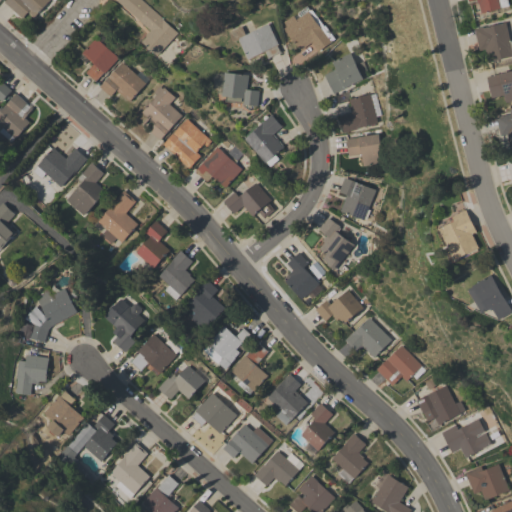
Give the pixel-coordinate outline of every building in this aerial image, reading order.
[(49,0),(33,17),(27,12),(21,18),(4,2),(5,0),(49,0)] [(141,0),(162,18),(161,19),(177,32),(157,55),(141,41),(146,36),(145,35),(149,29),(116,0),(141,0)] [(467,0),(507,0),(509,5),(499,7),(500,8),(481,13),(479,3),(478,3),(476,0),(470,0),(468,1),(467,0)] [(301,14),(315,32),(320,28),(327,38),(328,37),(330,41),(317,51),(310,42),(305,46),(303,43),(298,47),(283,28),(301,14)] [(510,41),(511,40),(511,55),(488,62),(484,48),(479,50),(473,28),(481,26),(482,28),(505,22),(510,41)] [(278,44),(276,45),(280,52),(268,58),(264,51),(247,59),(237,39),(232,42),(227,32),(240,26),(245,34),(267,23),(278,44)] [(101,34),(111,43),(107,48),(117,57),(104,73),(103,72),(95,80),(85,72),(93,63),(81,53),(95,37),(97,39),(101,34)] [(349,52),(354,64),(361,60),(368,74),(361,77),(362,78),(333,93),(323,74),(335,69),(331,61),(349,52)] [(138,70),(147,78),(144,82),(145,83),(129,101),(115,90),(110,96),(99,86),(121,61),(135,74),(138,70)] [(511,100),(505,102),(503,94),(491,97),(486,76),(511,70),(511,100)] [(222,94),(216,94),(217,88),(213,87),(214,72),(224,73),(224,72),(248,75),(247,89),(259,90),(257,105),(243,104),(243,98),(242,97),(241,103),(225,101),(226,96),(221,95),(222,94)] [(0,80),(11,90),(1,102),(0,101),(0,80)] [(159,140),(148,130),(154,123),(148,119),(143,125),(141,124),(147,117),(141,112),(156,95),(152,92),(158,85),(161,88),(163,87),(174,97),(168,103),(181,115),(159,140)] [(0,106),(2,108),(15,93),(32,108),(24,118),(29,122),(14,138),(10,141),(0,131),(0,128),(1,127),(0,126),(0,106)] [(369,93),(369,94),(374,93),(379,115),(374,116),(376,122),(357,128),(358,128),(343,133),(338,116),(351,113),(349,106),(350,105),(348,99),(369,93)] [(496,117),(510,113),(509,109),(511,108),(511,147),(511,148),(507,133),(500,135),(496,117)] [(282,126),(273,134),(284,146),(275,155),(279,159),(269,167),(245,138),(258,127),(257,126),(271,113),(282,126)] [(211,141),(206,146),(203,144),(196,152),(200,155),(189,168),(163,144),(186,118),(211,141)] [(377,133),(382,162),(362,165),(360,153),(348,155),(345,139),(377,133)] [(241,168),(224,187),(211,175),(206,181),(194,170),(216,146),(241,168)] [(60,186),(45,173),(40,178),(32,171),(37,166),(36,165),(52,147),(65,158),(74,147),(86,158),(60,186)] [(105,190),(84,215),(66,200),(80,183),(76,179),(90,162),(103,173),(95,182),(105,190)] [(367,208),(368,209),(365,219),(363,218),(362,219),(340,211),(346,195),(338,192),(344,177),(374,189),(367,208)] [(267,202),(274,210),(264,218),(257,211),(252,216),(242,205),(233,213),(222,201),(233,191),(238,197),(255,182),(270,200),(267,202)] [(138,224),(121,242),(116,237),(110,243),(101,234),(106,229),(97,221),(113,204),(112,203),(123,190),(136,201),(125,213),(138,224)] [(0,204),(2,202),(15,214),(6,222),(16,232),(0,248),(0,204)] [(440,228),(455,221),(452,216),(466,209),(476,231),(472,233),(479,247),(455,259),(440,228)] [(334,270),(327,265),(328,263),(322,259),(326,254),(319,248),(323,242),(321,240),(326,235),(318,229),(327,216),(339,225),(340,223),(344,226),(340,232),(344,235),(343,237),(353,244),(334,270)] [(167,230),(158,241),(169,250),(161,258),(163,260),(160,263),(159,261),(153,268),(135,252),(149,236),(145,232),(155,220),(167,230)] [(172,261),(171,260),(180,250),(192,261),(184,269),(190,274),(189,275),(194,280),(180,295),(179,295),(175,299),(164,289),(168,284),(158,275),(172,261)] [(317,285),(321,289),(311,298),(307,294),(301,299),(284,281),(290,276),(288,274),(292,269),(286,263),(299,251),(302,255),(301,255),(308,263),(303,267),(318,283),(317,285)] [(511,311),(499,319),(492,307),(487,310),(486,309),(481,312),(467,289),(472,286),(472,285),(490,274),(511,311)] [(207,279),(218,289),(212,295),(225,307),(208,325),(206,323),(201,328),(190,317),(194,312),(185,303),(207,279)] [(21,343),(23,336),(18,334),(21,322),(31,325),(31,323),(39,326),(46,318),(34,297),(46,286),(50,294),(63,287),(76,311),(50,325),(47,329),(44,342),(28,338),(26,344),(21,343)] [(362,308),(343,324),(338,318),(336,320),(332,315),(325,321),(315,309),(326,300),(330,304),(347,289),(362,308)] [(130,307),(133,303),(135,303),(141,308),(141,310),(137,314),(144,320),(129,336),(134,341),(124,352),(112,340),(116,335),(112,331),(116,328),(103,317),(120,298),(130,307)] [(390,339),(373,357),(362,345),(356,351),(344,340),(352,332),(367,317),(390,339)] [(235,336),(243,327),(254,337),(244,347),(240,343),(235,349),(239,352),(234,357),(235,358),(225,368),(219,363),(218,364),(203,349),(210,342),(207,340),(215,331),(217,333),(223,325),(235,336)] [(163,343),(168,338),(179,348),(175,353),(176,354),(159,373),(148,362),(140,371),(130,361),(138,353),(136,351),(153,333),(163,343)] [(245,354),(246,355),(257,342),(267,351),(255,364),(267,375),(254,391),(252,390),(249,394),(237,383),(240,379),(231,370),(245,354)] [(424,371),(415,379),(411,375),(406,381),(401,376),(392,385),(376,369),(400,345),(421,365),(419,367),(424,371)] [(48,357),(45,382),(38,381),(37,384),(31,383),(29,394),(13,392),(13,391),(11,391),(12,387),(14,388),(16,377),(15,377),(17,359),(24,360),(25,354),(48,357)] [(205,380),(188,399),(178,390),(169,399),(157,387),(167,376),(169,378),(173,373),(176,376),(187,364),(205,380)] [(283,380),(283,379),(289,373),(300,384),(294,390),(307,402),(290,420),(290,419),(285,424),(274,414),(279,409),(266,397),(283,380)] [(454,403),(459,400),(464,410),(438,424),(434,417),(427,421),(426,419),(433,415),(429,409),(422,413),(415,399),(426,393),(427,394),(444,385),(454,403)] [(59,396),(64,390),(75,399),(69,405),(84,417),(81,421),(80,420),(65,439),(60,434),(59,436),(58,435),(57,436),(54,434),(53,435),(48,431),(50,429),(46,426),(50,421),(42,414),(58,395),(59,396)] [(236,414),(219,433),(205,421),(201,426),(199,425),(200,424),(193,417),(192,418),(191,417),(196,411),(194,410),(211,392),(236,414)] [(316,450),(311,456),(302,447),(307,441),(300,435),(314,419),(309,414),(320,402),(332,414),(324,423),(334,432),(317,451),(316,450)] [(75,454),(65,446),(82,427),(92,435),(97,429),(92,425),(103,414),(114,424),(108,430),(113,435),(111,437),(117,443),(100,461),(83,446),(75,454)] [(465,458),(460,448),(452,452),(440,432),(454,424),(457,429),(462,426),(461,423),(465,420),(467,423),(476,418),(483,430),(475,435),(476,436),(484,432),(490,443),(465,458)] [(251,463),(238,451),(233,457),(222,448),(244,423),(252,431),(256,426),(272,440),(251,463)] [(345,442),(353,433),(365,444),(358,452),(363,456),(362,457),(367,462),(348,484),(337,474),(342,468),(331,458),(345,442)] [(137,465),(148,475),(129,498),(114,486),(118,481),(109,473),(135,442),(147,453),(137,465)] [(285,458),(289,453),(302,464),(284,485),(279,481),(278,482),(273,477),(266,485),(254,475),(263,464),(263,465),(276,450),(285,458)] [(65,463),(69,459),(76,458),(78,464),(86,471),(85,471),(91,476),(86,481),(65,463)] [(508,490),(484,500),(480,490),(473,493),(464,472),(481,465),(483,469),(497,463),(508,490)] [(377,491),(371,487),(381,470),(407,486),(398,501),(411,509),(409,511),(387,511),(370,501),(377,491)] [(156,488),(167,474),(178,483),(169,493),(171,495),(169,497),(174,501),(172,502),(178,507),(173,511),(151,511),(141,503),(155,487),(156,488)] [(321,511),(313,511),(305,505),(298,511),(296,511),(288,504),(297,494),(301,498),(304,495),(298,489),(310,475),(317,481),(334,497),(321,511)] [(210,510),(208,511),(189,511),(188,511),(199,500),(210,510)] [(345,511),(341,508),(346,503),(348,505),(354,500),(363,508),(362,509),(365,511),(345,511)] [(511,511),(487,511),(491,510),(491,509),(511,500),(511,511)]
